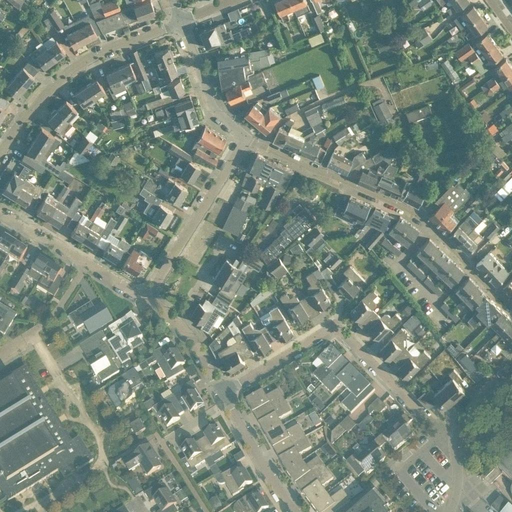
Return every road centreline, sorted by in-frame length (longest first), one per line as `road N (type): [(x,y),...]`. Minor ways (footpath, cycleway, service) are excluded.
road 1 (residential): [(511,304),(412,212),(245,137)]
road 2 (residential): [(224,396),(334,329),(453,439)]
road 3 (residential): [(0,156),(59,84),(180,22)]
road 4 (residential): [(147,300),(245,137)]
road 5 (residential): [(295,511),(224,396)]
road 6 (residential): [(245,137),(214,108),(180,22)]
